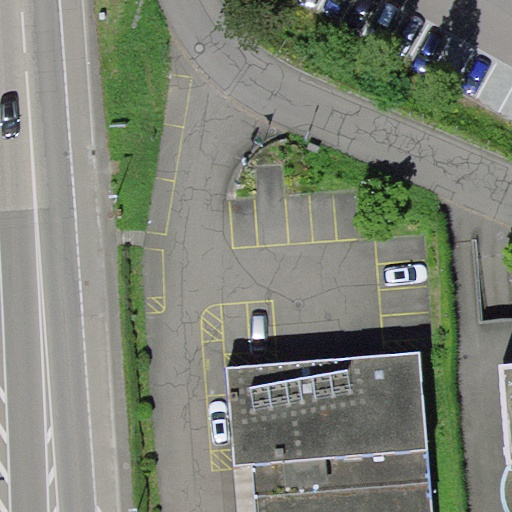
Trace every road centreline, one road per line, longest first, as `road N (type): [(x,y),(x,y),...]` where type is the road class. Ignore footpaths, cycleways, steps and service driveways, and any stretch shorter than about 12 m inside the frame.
road 1 (primary): [(20,0),(54,511)]
road 2 (residential): [(511,185),(261,69),(199,0)]
